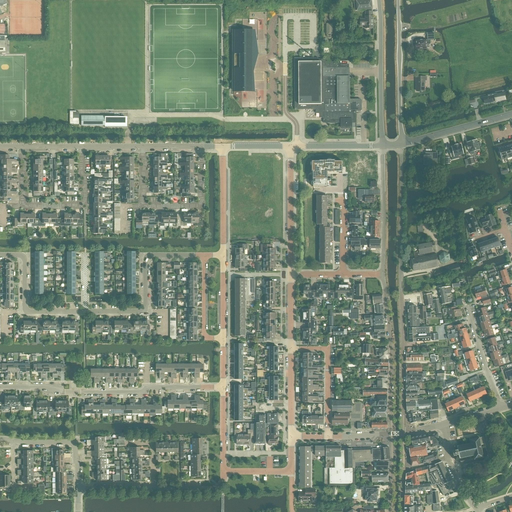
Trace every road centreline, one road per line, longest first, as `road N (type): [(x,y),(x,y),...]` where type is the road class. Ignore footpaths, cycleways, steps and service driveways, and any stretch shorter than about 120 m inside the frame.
road 1 (residential): [(404,434),(400,145)]
road 2 (residential): [(0,387),(223,387)]
road 3 (residential): [(85,312),(147,312),(147,255),(203,255)]
road 4 (residential): [(382,273),(391,434)]
road 5 (tertiary): [(400,145),(398,0)]
road 6 (residential): [(0,255),(23,256),(28,311),(85,312)]
road 7 (tertiary): [(291,275),(290,146)]
road 8 (residential): [(382,273),(381,145)]
road 9 (residential): [(329,434),(328,347),(292,348)]
road 10 (residential): [(22,205),(85,203),(81,146)]
